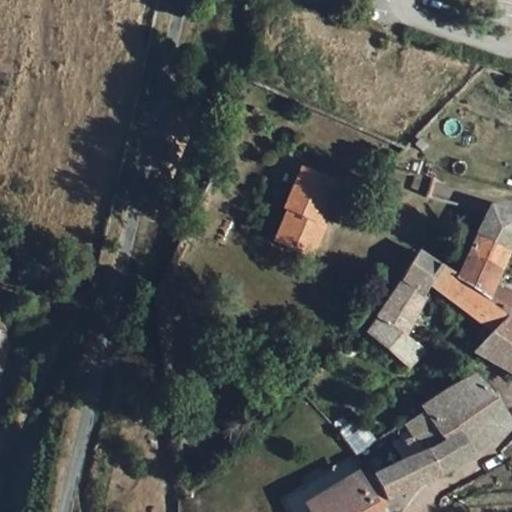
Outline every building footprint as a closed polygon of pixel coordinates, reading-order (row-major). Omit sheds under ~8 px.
[(320,220),(310,216),(317,201),(326,178),(318,176),(320,173),(312,170),(311,172),(294,166),(278,205),(282,206),(269,235),(307,251),(320,220)] [(320,220),(326,205),(317,201),(310,216),(320,220)] [(501,246),(511,250),(511,210),(489,202),(486,208),(468,247),(497,259),(501,246)] [(425,293),(432,283),(458,298),(471,275),(458,268),(413,243),(395,271),(398,273),(424,295),(425,293)] [(511,306),(511,307),(511,280),(492,272),(497,259),(468,247),(458,268),(471,275),(511,297),(507,303),(511,306)] [(419,341),(403,325),(424,295),(398,273),(366,325),(405,357),(419,341)] [(458,298),(496,320),(507,303),(511,297),(471,275),(458,298)] [(511,307),(511,306),(507,303),(496,320),(480,343),(511,362),(511,307)] [(496,391),(484,376),(475,366),(425,398),(427,400),(445,429),(458,421),(476,446),(505,418),(493,403),(496,391)] [(445,429),(427,400),(403,414),(421,442),(445,429)] [(358,445),(372,434),(354,410),(341,421),(358,445)] [(445,429),(421,442),(438,469),(466,456),(476,446),(458,421),(445,429)] [(392,492),(438,469),(421,442),(376,470),(392,492)] [(389,511),(380,498),(365,478),(337,503),(343,511),(389,511)]
